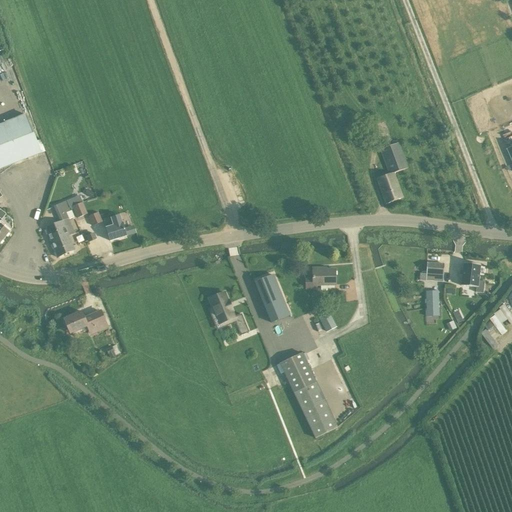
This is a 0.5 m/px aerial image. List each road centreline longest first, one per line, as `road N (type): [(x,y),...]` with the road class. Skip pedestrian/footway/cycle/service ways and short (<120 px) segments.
road 1 (tertiary): [(0,268),(56,279),(173,246),(350,221),(511,234)]
road 2 (track): [(150,0),(235,236)]
road 3 (track): [(493,233),(404,0)]
